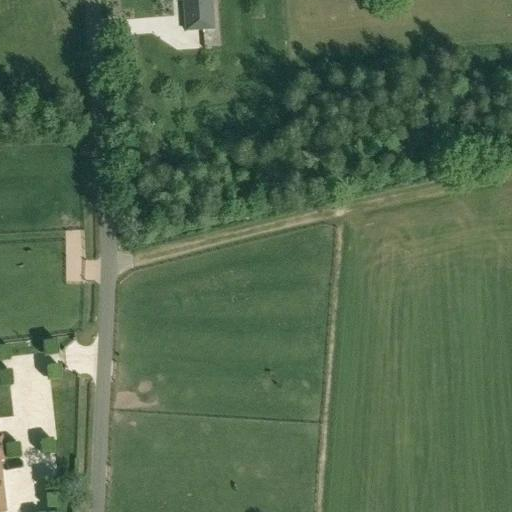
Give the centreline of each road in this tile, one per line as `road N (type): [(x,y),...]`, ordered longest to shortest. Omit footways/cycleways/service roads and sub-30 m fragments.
road 1 (unclassified): [(96,511),(108,267),(99,0)]
road 2 (track): [(511,174),(108,267)]
